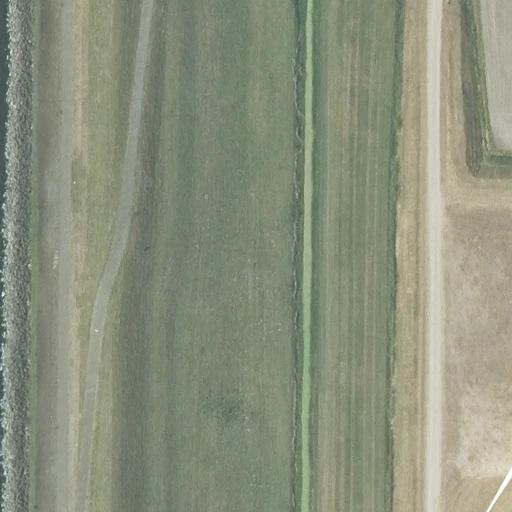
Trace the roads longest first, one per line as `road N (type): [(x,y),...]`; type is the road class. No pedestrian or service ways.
road 1 (unclassified): [(79,511),(98,307),(122,228),(148,0)]
road 2 (unclassified): [(60,511),(66,0)]
